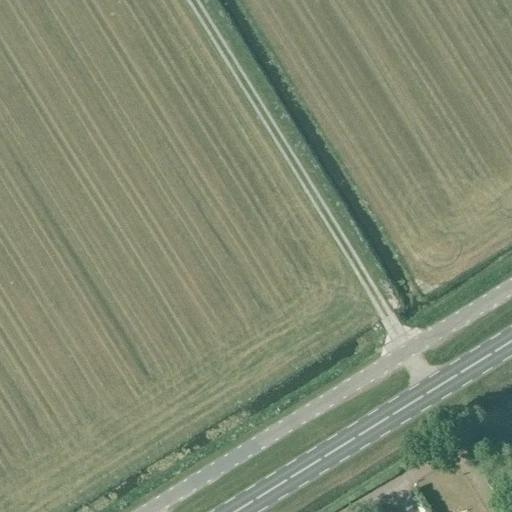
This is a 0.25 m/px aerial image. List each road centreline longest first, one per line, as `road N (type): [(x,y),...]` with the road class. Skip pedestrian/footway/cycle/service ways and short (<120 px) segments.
road 1 (unclassified): [(148,511),(511,288)]
road 2 (primary): [(235,511),(511,340)]
